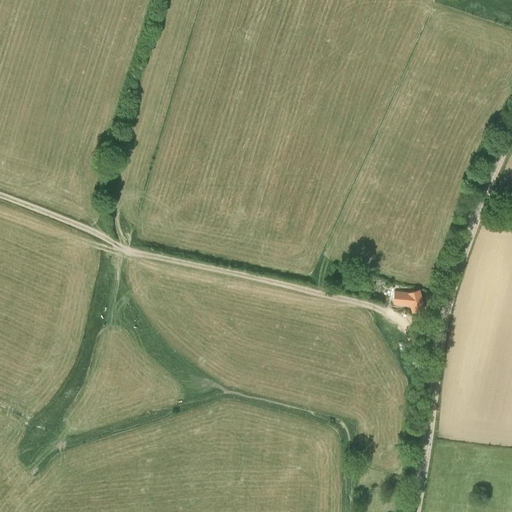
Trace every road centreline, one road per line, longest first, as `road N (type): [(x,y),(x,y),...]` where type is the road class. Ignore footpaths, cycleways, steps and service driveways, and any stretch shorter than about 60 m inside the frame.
road 1 (track): [(428,428),(410,336),(393,314),(128,249),(0,195)]
road 2 (tertiary): [(414,511),(448,296),(511,129)]
